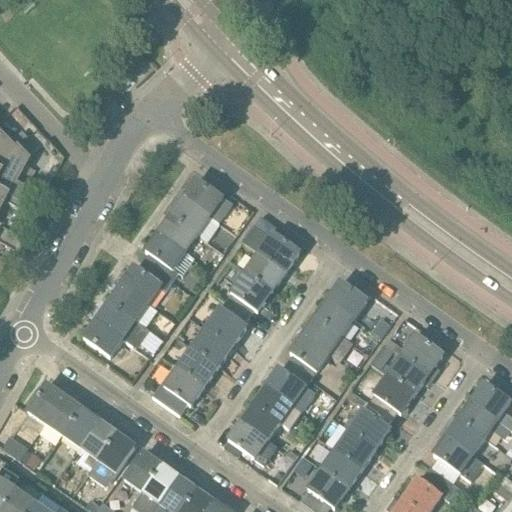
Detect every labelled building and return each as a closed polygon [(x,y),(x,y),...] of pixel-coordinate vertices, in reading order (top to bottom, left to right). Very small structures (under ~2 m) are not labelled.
[(0,161),(2,164),(19,149),(28,141),(22,135),(11,145),(0,133),(0,125),(1,125),(0,124),(0,161)] [(2,164),(6,168),(0,178),(0,194),(24,207),(31,194),(18,186),(31,162),(19,149),(2,164)] [(196,184),(183,202),(210,221),(210,220),(219,227),(232,209),(196,184)] [(20,214),(24,207),(0,194),(0,229),(1,227),(0,226),(0,217),(7,206),(20,214)] [(210,221),(183,202),(171,219),(197,239),(210,221)] [(197,239),(171,219),(159,236),(185,255),(197,239)] [(241,247),(258,259),(285,278),(299,257),(273,239),(271,241),(254,229),(241,247)] [(185,255),(159,236),(146,255),(149,257),(143,265),(171,285),(179,275),(174,271),(185,255)] [(285,278),(258,259),(245,278),(271,297),(285,278)] [(171,285),(143,265),(137,273),(134,271),(122,288),(149,307),(159,292),(164,295),(171,285)] [(271,297),(245,278),(225,305),(248,321),(253,315),(257,317),(271,297)] [(340,287),(327,305),(353,324),(366,305),(340,287)] [(149,307),(122,288),(109,306),(136,325),(149,307)] [(248,321),(225,305),(206,333),(233,351),(247,330),(244,328),(248,321)] [(353,324),(327,305),(315,323),(340,341),(353,324)] [(136,325),(109,306),(96,324),(123,343),(136,325)] [(390,329),(380,321),(371,335),(381,342),(390,329)] [(352,349),(340,341),(315,323),(302,340),(328,358),(339,366),(352,349)] [(123,343),(96,324),(83,342),(110,362),(123,343)] [(233,351),(206,333),(192,352),(219,371),(233,351)] [(328,358),(302,340),(290,357),(294,360),(288,368),(310,384),(328,358)] [(403,359),(401,361),(428,379),(443,359),(416,340),(406,353),(391,342),(387,348),(403,359)] [(219,371),(192,352),(178,371),(205,390),(219,371)] [(428,379),(401,361),(388,380),(414,399),(428,379)] [(310,384),(288,368),(282,376),(279,373),(266,392),(301,417),(314,398),(304,391),(310,384)] [(205,390),(178,371),(164,391),(161,388),(152,401),(179,421),(187,409),(190,411),(205,390)] [(414,399),(388,380),(368,407),(392,424),(397,417),(400,419),(414,399)] [(484,388),(471,406),(511,434),(511,422),(503,416),(510,407),(484,388)] [(45,427),(63,401),(46,389),(27,415),(45,427)] [(301,417),(266,392),(253,409),(279,427),(289,434),(301,417)] [(357,398),(351,394),(346,401),(352,405),(357,398)] [(62,440),(81,413),(63,401),(45,427),(62,440)] [(511,434),(471,406),(458,424),(485,443),(491,433),(505,443),(511,434)] [(392,424),(368,407),(349,434),(376,453),(391,432),(388,430),(392,424)] [(279,427),(253,409),(240,427),(266,445),(279,427)] [(80,452),(98,426),(81,413),(62,440),(80,452)] [(342,420),(335,416),(331,422),(337,427),(342,420)] [(485,443),(458,424),(446,441),(472,460),(485,443)] [(97,464),(116,438),(98,426),(80,452),(97,464)] [(276,452),(266,445),(240,427),(228,444),(263,470),(276,452)] [(376,453),(349,434),(335,454),(362,473),(376,453)] [(116,438),(97,464),(99,466),(88,480),(102,490),(112,475),(115,477),(134,451),(116,438)] [(29,451),(11,439),(2,451),(20,463),(29,451)] [(483,467),(472,460),(446,441),(433,459),(459,478),(460,477),(471,484),(483,467)] [(290,453),(286,459),(294,465),(298,459),(290,453)] [(41,461),(31,454),(23,466),(33,472),(41,461)] [(362,473),(335,454),(321,473),(348,492),(362,473)] [(141,496),(160,469),(142,456),(123,483),(141,496)] [(133,511),(156,511),(178,482),(160,469),(141,496),(142,496),(132,511),(133,511)] [(417,482),(401,505),(411,511),(433,511),(442,500),(450,506),(459,493),(429,472),(420,485),(417,482)] [(334,511),(348,492),(321,473),(299,505),(309,511),(329,511),(331,510),(333,511),(334,511)] [(511,483),(506,479),(500,486),(511,496),(511,495),(511,483)] [(182,511),(195,495),(178,482),(156,511),(182,511)] [(0,511),(2,511),(14,496),(0,485),(0,511)] [(511,496),(500,486),(494,494),(506,503),(511,496)] [(210,511),(214,508),(195,495),(182,511),(210,511)] [(14,496),(2,511),(31,511),(34,509),(14,496)] [(96,511),(99,508),(90,502),(85,509),(89,511),(96,511)]
